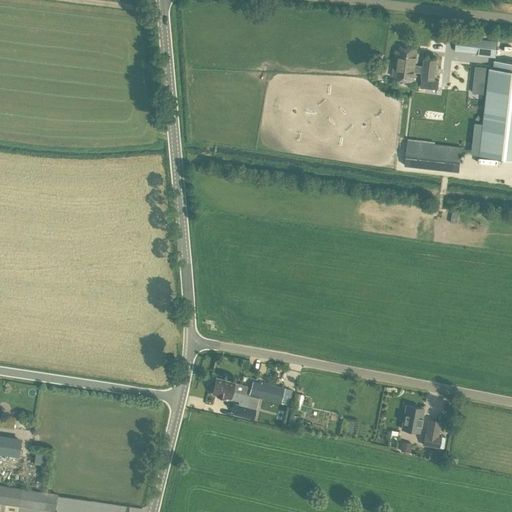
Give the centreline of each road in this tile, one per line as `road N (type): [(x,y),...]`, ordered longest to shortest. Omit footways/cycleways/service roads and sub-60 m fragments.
road 1 (tertiary): [(193,342),(163,0)]
road 2 (unclassified): [(193,342),(511,404)]
road 3 (unclassified): [(511,21),(315,0)]
road 4 (unclassified): [(181,399),(0,372)]
